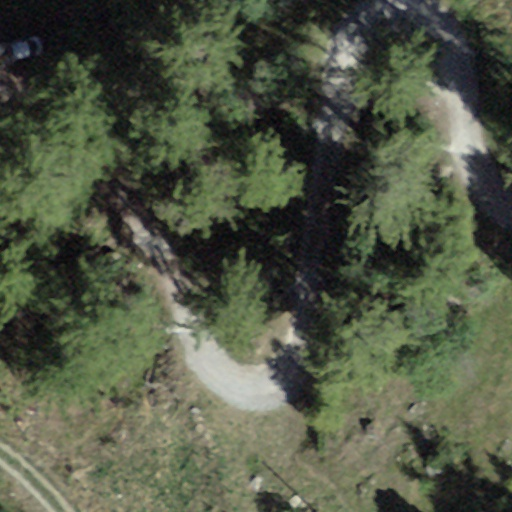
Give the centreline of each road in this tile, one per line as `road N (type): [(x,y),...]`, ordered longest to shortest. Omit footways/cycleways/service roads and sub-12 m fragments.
road 1 (track): [(0,96),(34,91),(160,249),(185,321),(222,380),(250,401),(275,396),(293,382),(307,331),(318,97),(332,32),(365,0)]
road 2 (track): [(414,0),(440,23),(477,172),(501,214),(511,216)]
